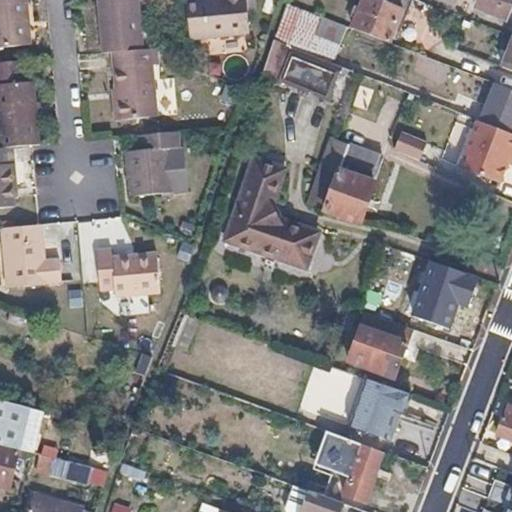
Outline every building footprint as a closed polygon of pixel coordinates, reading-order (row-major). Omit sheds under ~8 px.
[(22,0),(0,0),(0,46),(26,44),(22,0)] [(134,0),(95,0),(100,53),(111,52),(140,49),(134,0)] [(193,0),(185,1),(188,41),(249,35),(245,0),(193,0)] [(363,0),(363,1),(359,0),(354,0),(349,14),(356,16),(352,26),(389,40),(400,9),(404,11),(408,0),(363,0)] [(510,0),(483,0),(481,6),(504,16),(510,0)] [(511,34),(510,33),(497,65),(511,70),(511,34)] [(342,65),(292,45),(280,77),(330,97),(342,65)] [(140,49),(111,52),(118,117),(157,113),(150,48),(140,49)] [(20,61),(0,62),(0,146),(2,146),(30,144),(39,143),(33,82),(22,82),(20,61)] [(511,125),(511,87),(491,80),(478,118),(510,131),(511,125)] [(478,118),(476,117),(458,163),(499,180),(506,161),(510,149),(511,150),(511,131),(510,131),(478,118)] [(142,147),(124,148),(126,172),(129,172),(131,193),(172,190),(168,144),(182,143),(180,130),(141,134),(142,147)] [(401,131),(393,150),(418,160),(426,141),(401,131)] [(318,162),(338,171),(324,208),(359,220),(381,155),(328,134),(318,162)] [(0,207),(10,207),(9,196),(8,184),(13,184),(11,163),(4,164),(2,146),(0,146),(0,207)] [(234,210),(239,212),(230,238),(304,264),(313,240),(298,235),(302,223),(280,215),(273,199),(285,163),(254,153),(234,210)] [(338,171),(318,162),(304,201),(324,208),(338,171)] [(239,212),(234,210),(225,236),(230,238),(239,212)] [(317,228),(302,223),(298,235),(313,240),(317,228)] [(38,224),(0,227),(0,238),(5,287),(44,283),(44,281),(59,279),(57,257),(42,259),(38,224)] [(108,252),(95,253),(99,292),(113,291),(113,297),(158,293),(154,254),(109,259),(108,252)] [(463,269),(429,258),(412,305),(446,317),(463,269)] [(411,329),(364,312),(347,357),(382,370),(385,364),(397,368),(411,329)] [(412,391),(365,375),(349,421),(386,435),(396,407),(405,411),(412,391)] [(0,398),(0,441),(19,446),(29,406),(0,398)] [(511,401),(507,400),(496,432),(511,437),(511,401)] [(326,437),(342,443),(336,460),(352,465),(343,491),(364,498),(382,448),(361,441),(328,429),(326,437)] [(18,449),(0,444),(0,483),(9,486),(18,449)] [(56,459),(57,460),(54,472),(88,481),(93,464),(57,455),(56,459)] [(511,511),(511,478),(493,472),(484,498),(505,506),(503,511),(489,511),(482,509),(481,511),(511,511)] [(291,511),(299,511),(309,487),(297,482),(288,506),(291,511)] [(299,511),(336,511),(341,498),(324,492),(309,487),(299,511)] [(82,506),(32,491),(25,511),(92,511),(81,509),(82,506)] [(125,511),(130,501),(115,496),(109,511),(125,511)] [(216,511),(219,505),(203,499),(198,511),(216,511)]
